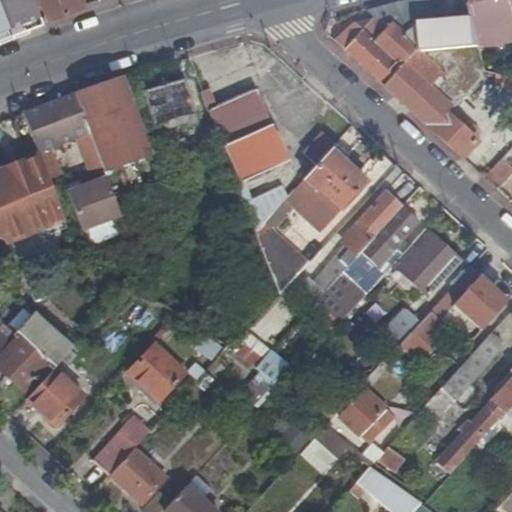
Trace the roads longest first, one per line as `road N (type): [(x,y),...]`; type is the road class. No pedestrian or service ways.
road 1 (residential): [(278,0),(289,27),(511,239)]
road 2 (primary): [(250,0),(0,83)]
